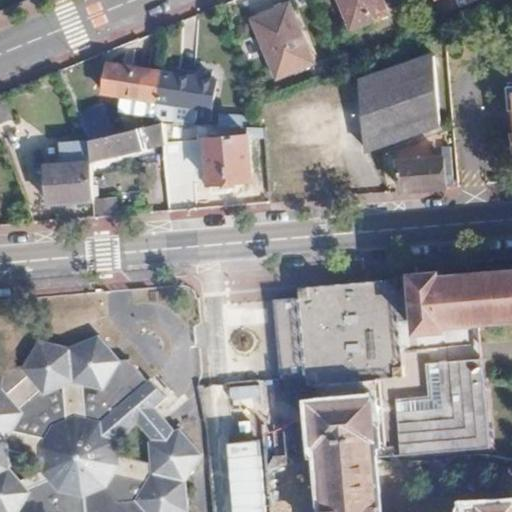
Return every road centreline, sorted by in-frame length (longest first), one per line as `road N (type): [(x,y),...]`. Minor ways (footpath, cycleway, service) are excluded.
road 1 (tertiary): [(0,266),(511,222)]
road 2 (residential): [(0,58),(144,0)]
